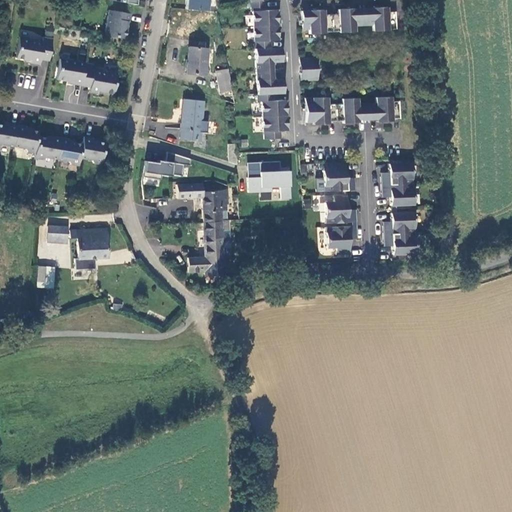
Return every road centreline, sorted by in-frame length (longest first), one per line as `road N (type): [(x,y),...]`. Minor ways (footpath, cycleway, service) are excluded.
road 1 (residential): [(286,0),(294,142),(365,139),(370,275)]
road 2 (residential): [(135,122),(126,175),(133,226),(154,266),(198,312)]
road 3 (unclassified): [(198,312),(254,289),(370,275)]
road 4 (unclassified): [(370,275),(462,269),(511,252)]
road 5 (residential): [(0,99),(135,122)]
road 6 (residential): [(160,0),(135,122)]
